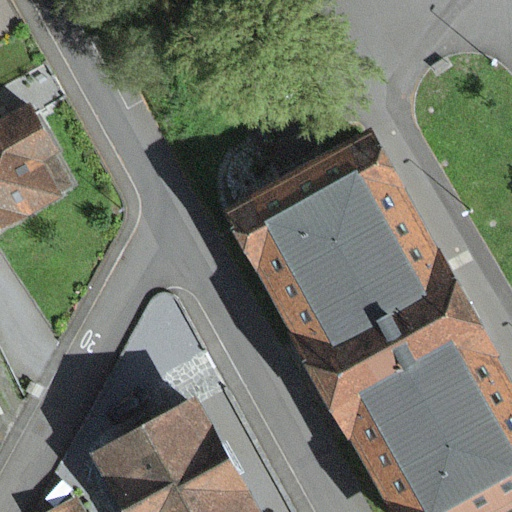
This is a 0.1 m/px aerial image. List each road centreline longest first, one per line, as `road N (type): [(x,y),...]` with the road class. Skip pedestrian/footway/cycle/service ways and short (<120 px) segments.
road 1 (residential): [(179,210),(343,511)]
road 2 (residential): [(179,210),(0,502)]
road 3 (residential): [(59,0),(179,210)]
